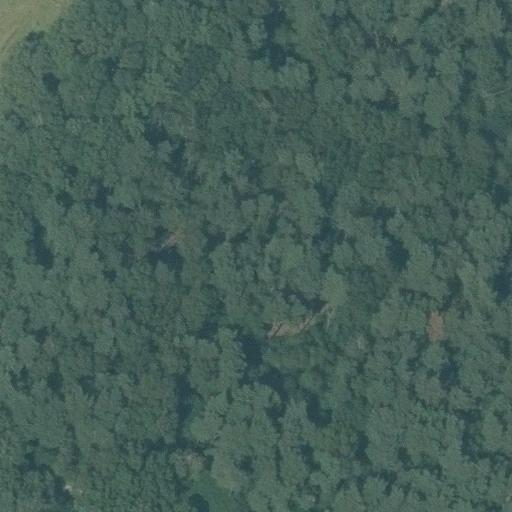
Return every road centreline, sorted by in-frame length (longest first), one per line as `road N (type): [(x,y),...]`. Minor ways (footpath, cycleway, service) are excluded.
road 1 (unclassified): [(0,175),(165,0)]
road 2 (tertiary): [(121,511),(0,480)]
